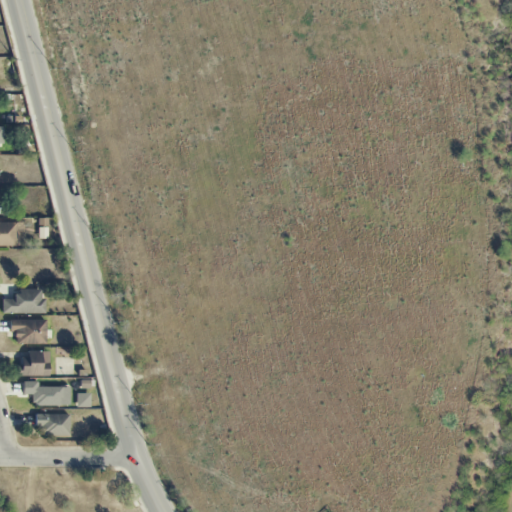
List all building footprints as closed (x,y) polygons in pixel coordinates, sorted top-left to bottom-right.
[(22,222),(0,222),(0,246),(14,246),(14,232),(22,232),(22,222)] [(44,315),(44,299),(40,299),(40,291),(13,290),(12,300),(1,299),(0,313),(44,315)] [(14,344),(44,345),(45,321),(9,320),(8,333),(14,333),(14,344)] [(47,377),(48,352),(27,351),(26,357),(19,357),(19,376),(47,377)] [(68,388),(36,387),(36,382),(22,382),(21,396),(30,396),(30,406),(68,406),(68,388)] [(88,394),(75,394),(75,408),(88,408),(88,394)] [(68,415),(34,414),(34,436),(68,436),(68,415)]
